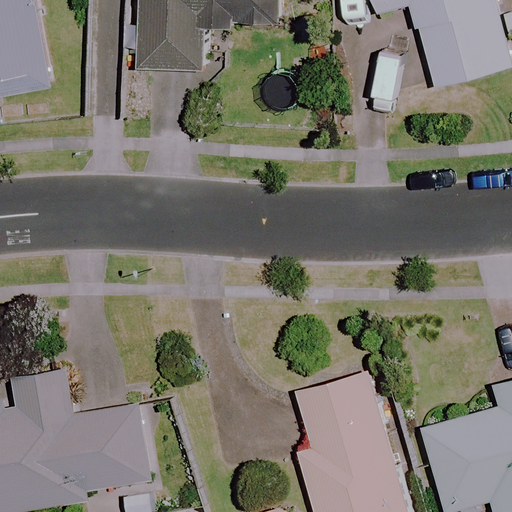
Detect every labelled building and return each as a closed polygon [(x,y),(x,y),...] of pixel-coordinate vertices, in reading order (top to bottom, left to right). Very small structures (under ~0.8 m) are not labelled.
[(0,0),(0,97),(59,87),(44,0),(0,0)] [(213,76),(215,22),(288,24),(288,0),(151,0),(149,74),(213,76)] [(511,68),(511,37),(501,0),(382,0),(386,11),(419,2),(443,87),(511,68)] [(82,414),(75,371),(21,380),(24,401),(0,404),(0,511),(12,511),(95,499),(94,490),(162,479),(150,403),(82,414)] [(417,511),(377,371),(305,392),(321,447),(306,451),(323,509),(311,511),(417,511)] [(511,511),(511,380),(504,383),(510,406),(431,428),(454,511),(501,498),(504,511),(511,511)]
